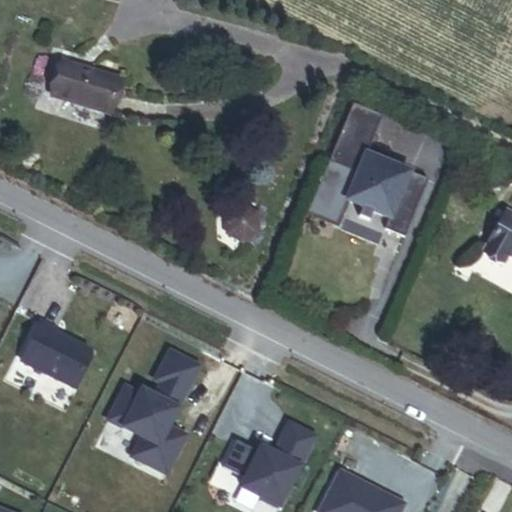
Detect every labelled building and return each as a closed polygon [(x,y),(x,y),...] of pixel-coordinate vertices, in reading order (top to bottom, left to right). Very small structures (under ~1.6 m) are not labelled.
[(120,121),(135,92),(83,65),(68,94),(120,121)] [(378,125),(348,113),(323,170),(353,182),(341,210),(384,228),(379,239),(399,247),(423,190),(361,164),(378,125)] [(268,240),(268,221),(251,212),(234,223),(236,242),(252,250),(268,240)] [(495,256),(511,265),(511,229),(489,218),(470,256),(490,266),(495,256)] [(55,337),(41,330),(22,368),(76,395),(92,364),(90,357),(54,340),(55,337)] [(169,434),(199,374),(170,359),(156,387),(163,391),(156,404),(143,398),(141,402),(127,395),(111,427),(144,444),(134,463),(168,481),(187,444),(169,434)] [(269,511),(280,511),(315,443),(290,430),(274,461),(261,454),(259,458),(237,447),(223,474),(245,485),(241,494),(262,504),(260,507),(269,511)] [(404,511),(405,511),(342,479),(324,511),(404,511)]
